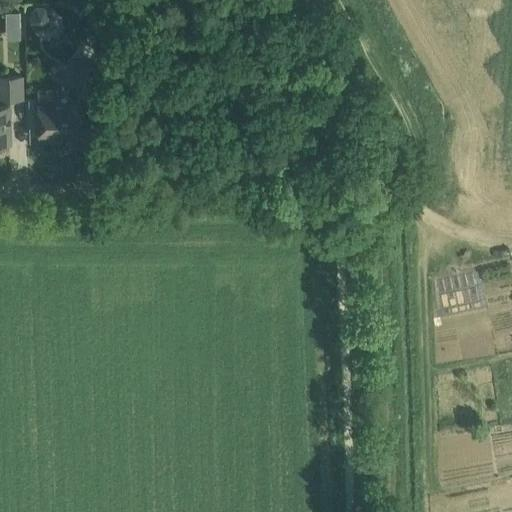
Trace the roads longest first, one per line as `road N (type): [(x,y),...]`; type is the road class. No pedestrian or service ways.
road 1 (track): [(427,495),(416,212)]
road 2 (track): [(338,205),(104,191)]
road 3 (track): [(416,212),(402,131),(333,0)]
